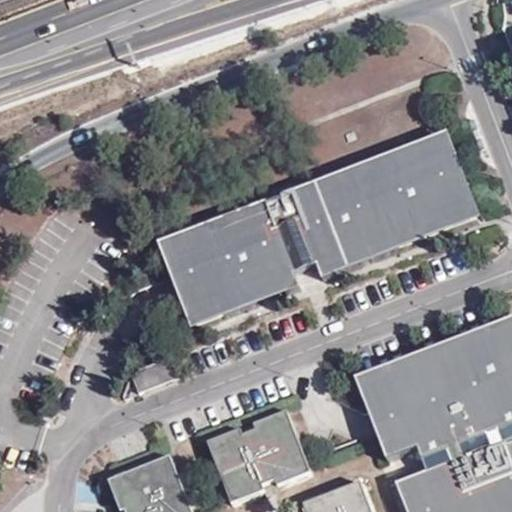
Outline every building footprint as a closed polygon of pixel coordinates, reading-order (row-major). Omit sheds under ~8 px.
[(178,275),(188,300),(197,325),(268,298),(271,304),(340,277),(338,272),(476,218),(470,201),(477,198),(470,180),(464,183),(447,140),(363,173),(308,193),(306,188),(291,195),(292,199),(271,208),(268,203),(256,208),(258,213),(167,247),(178,275)] [(414,511),(511,511),(511,326),(364,382),(374,409),(384,434),(389,448),(384,449),(389,463),(398,486),(403,499),(409,498),(414,511)] [(289,413),(255,426),(257,432),(244,436),(243,432),(210,444),(234,506),(266,493),(264,489),(276,482),(281,489),(313,475),(289,413)] [(257,432),(255,426),(254,425),(242,430),(243,432),(244,436),(257,432)] [(111,483),(122,511),(123,511),(126,511),(192,511),(201,507),(194,489),(186,491),(177,470),(172,458),(111,483)] [(267,496),(281,489),(276,482),(264,489),(266,493),(267,496)] [(305,506),(306,511),(372,511),(361,484),(305,506)] [(281,491),(281,489),(267,496),(269,499),(281,491)]
